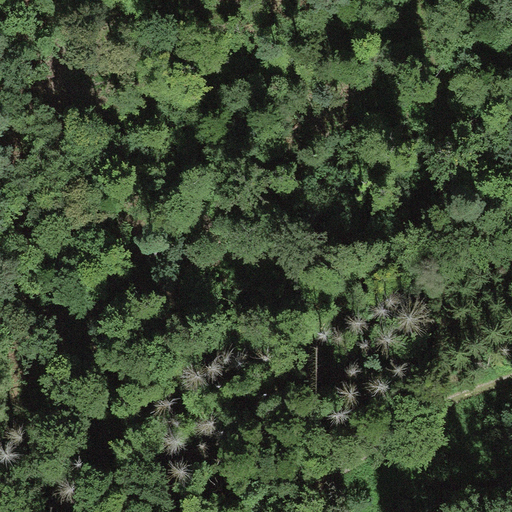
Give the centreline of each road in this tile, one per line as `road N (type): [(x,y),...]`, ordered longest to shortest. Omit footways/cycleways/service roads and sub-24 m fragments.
road 1 (track): [(511,253),(413,0)]
road 2 (track): [(511,382),(426,414),(290,511)]
